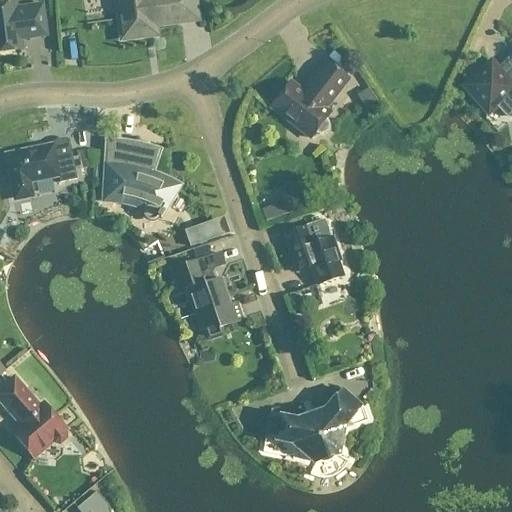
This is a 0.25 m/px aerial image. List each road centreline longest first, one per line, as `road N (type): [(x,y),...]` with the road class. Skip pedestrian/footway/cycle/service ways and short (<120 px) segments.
road 1 (unclassified): [(297,380),(193,80)]
road 2 (residential): [(0,101),(108,96),(193,80)]
road 3 (residential): [(193,80),(312,0)]
